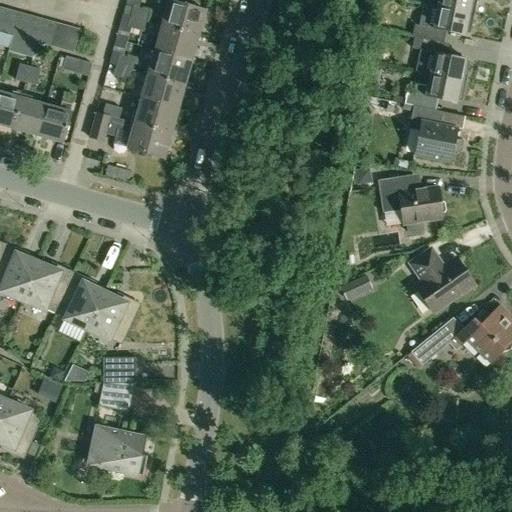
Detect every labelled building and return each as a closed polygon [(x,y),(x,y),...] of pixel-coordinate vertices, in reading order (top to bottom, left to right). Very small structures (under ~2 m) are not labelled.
[(126,0),(125,4),(132,6),(129,17),(130,17),(147,22),(149,10),(139,8),(141,0),(126,0)] [(441,0),(440,7),(476,14),(478,0),(441,0)] [(168,1),(161,26),(199,36),(206,12),(168,1)] [(476,14),(440,7),(426,4),(421,26),(417,25),(414,36),(416,37),(439,41),(441,30),(466,36),(467,33),(472,33),(476,14)] [(0,7),(0,32),(4,33),(10,10),(0,7)] [(10,10),(4,33),(15,37),(22,13),(10,10)] [(22,13),(15,37),(27,40),(33,16),(22,13)] [(33,16),(27,40),(36,42),(38,43),(45,19),(33,16)] [(130,17),(127,27),(131,28),(144,32),(147,22),(130,17)] [(45,19),(38,43),(50,46),(56,23),(45,19)] [(56,23),(50,46),(62,50),(68,26),(56,23)] [(68,26),(62,50),(73,53),(80,29),(68,26)] [(161,26),(154,50),(192,60),(199,36),(161,26)] [(434,63),(432,75),(468,82),(472,63),(467,62),(468,59),(443,54),(445,42),(439,41),(416,37),(414,48),(426,51),(424,61),(434,63)] [(154,50),(147,74),(185,85),(192,60),(154,50)] [(119,55),(116,65),(133,70),(135,59),(119,55)] [(66,57),(62,70),(88,77),(91,69),(92,64),(66,57)] [(19,63),(14,80),(25,83),(29,66),(19,63)] [(116,65),(113,76),(130,81),(133,70),(116,65)] [(29,66),(25,83),(36,87),(40,69),(29,66)] [(147,74),(140,99),(178,109),(185,85),(147,74)] [(406,104),(415,106),(431,109),(433,98),(458,103),(459,100),(464,101),(468,82),(432,75),(429,86),(419,84),(417,94),(409,93),(406,104)] [(0,92),(0,125),(12,129),(21,98),(0,92)] [(45,105),(37,135),(62,142),(75,96),(64,93),(60,109),(45,105)] [(21,98),(12,129),(37,135),(45,105),(21,98)] [(140,99),(133,123),(171,134),(178,109),(140,99)] [(105,103),(102,114),(119,119),(122,108),(105,103)] [(461,153),(464,141),(457,139),(459,129),(442,125),(445,112),(431,109),(415,106),(411,128),(421,130),(416,155),(452,162),(454,152),(461,153)] [(96,112),(89,137),(103,141),(105,134),(116,137),(118,130),(130,134),(126,148),(164,159),(171,134),(133,123),(119,119),(102,114),(96,112)] [(354,170),(357,185),(372,183),(370,167),(354,170)] [(425,230),(424,221),(445,218),(444,214),(447,211),(446,203),(442,201),(440,188),(411,192),(409,176),(379,180),(384,213),(403,210),(405,224),(408,224),(409,232),(413,235),(422,234),(425,230)] [(0,291),(23,301),(39,262),(22,255),(24,252),(7,245),(0,262),(0,288),(1,289),(0,291)] [(435,313),(476,285),(457,258),(443,268),(438,262),(440,260),(433,249),(411,264),(423,281),(416,286),(435,313)] [(111,277),(122,279),(127,258),(115,256),(111,277)] [(47,308),(57,312),(74,273),(58,266),(56,269),(39,262),(23,301),(46,310),(47,308)] [(67,316),(65,319),(88,330),(106,292),(89,284),(91,281),(74,273),(57,312),(67,316)] [(355,279),(362,293),(373,288),(366,275),(355,279)] [(111,338),(122,343),(141,304),(124,296),(122,300),(106,292),(88,330),(110,341),(111,338)] [(491,364),(505,350),(507,351),(511,350),(511,348),(511,344),(511,343),(511,316),(501,305),(490,316),(484,310),(465,329),(454,318),(412,352),(423,366),(450,344),(457,351),(468,340),(491,364)] [(137,358),(104,358),(104,384),(137,384),(137,358)] [(48,377),(59,382),(64,372),(53,367),(48,377)] [(130,412),(137,384),(104,384),(99,404),(130,412)] [(0,421),(9,400),(0,396),(0,421)] [(8,450),(25,457),(41,418),(31,413),(32,410),(9,400),(0,421),(0,442),(9,446),(8,450)] [(91,465),(144,476),(148,456),(142,454),(146,437),(99,427),(91,465)]
